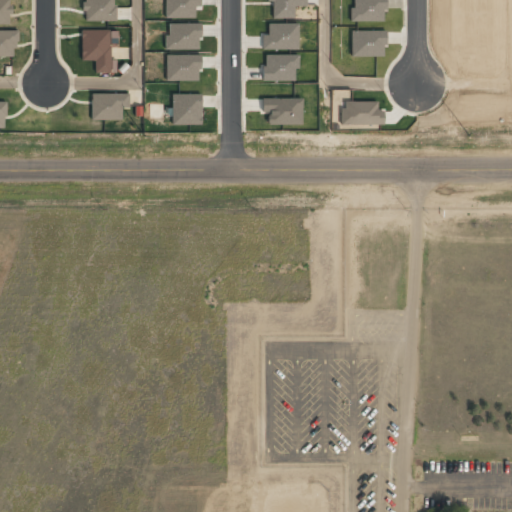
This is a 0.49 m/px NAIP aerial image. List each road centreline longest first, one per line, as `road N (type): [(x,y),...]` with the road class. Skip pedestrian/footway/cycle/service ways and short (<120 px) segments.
road 1 (tertiary): [(0,172),(511,171)]
road 2 (residential): [(231,0),(232,172)]
